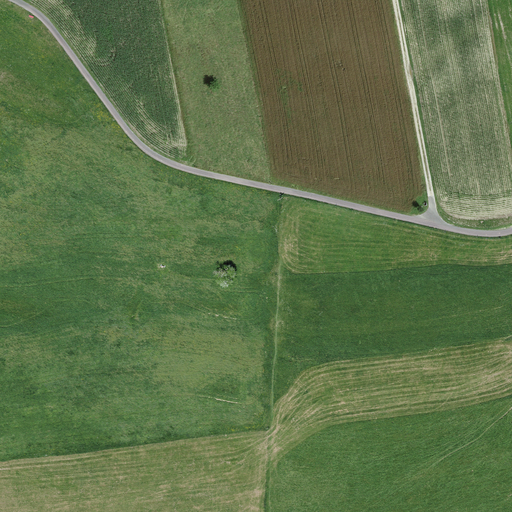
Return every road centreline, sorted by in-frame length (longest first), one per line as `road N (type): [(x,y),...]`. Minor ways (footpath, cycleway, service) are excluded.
road 1 (unclassified): [(15,0),(49,24),(153,154),(208,174),(460,230),(511,230)]
road 2 (track): [(394,0),(436,224)]
